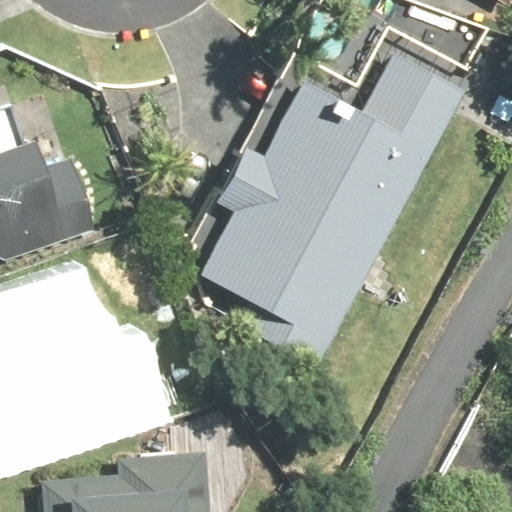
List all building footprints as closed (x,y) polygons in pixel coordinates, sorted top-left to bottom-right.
[(511,4),(511,0),(473,0),(506,17),(511,4)] [(225,324),(311,368),(457,90),(386,51),(357,112),(295,79),(254,155),(233,144),(201,202),(222,213),(187,276),(237,302),(225,324)] [(0,257),(88,226),(65,161),(36,171),(10,101),(0,104),(0,257)] [(0,461),(145,410),(99,278),(0,313),(0,461)] [(110,478),(36,475),(34,511),(178,511),(179,488),(145,487),(146,461),(110,459),(110,478)]
